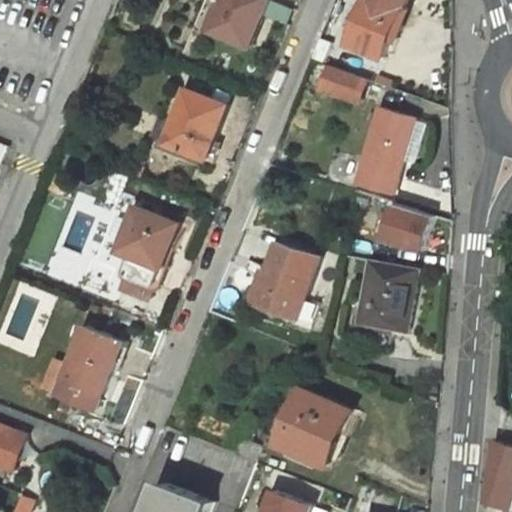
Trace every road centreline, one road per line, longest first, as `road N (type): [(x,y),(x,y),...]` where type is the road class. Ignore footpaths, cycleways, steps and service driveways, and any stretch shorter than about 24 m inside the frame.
road 1 (residential): [(144,431),(322,0)]
road 2 (unclassified): [(463,511),(485,245),(491,201),(511,148)]
road 3 (residential): [(37,133),(92,0)]
